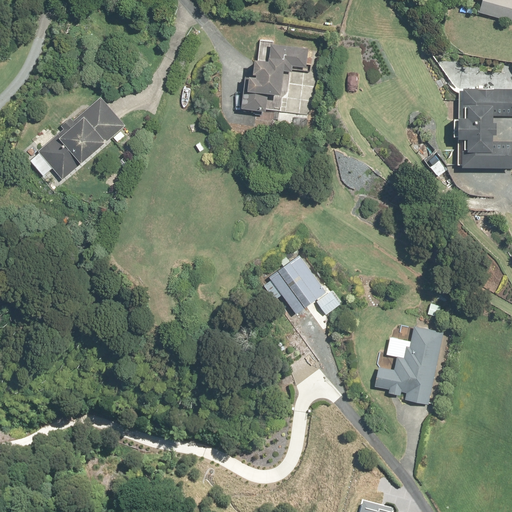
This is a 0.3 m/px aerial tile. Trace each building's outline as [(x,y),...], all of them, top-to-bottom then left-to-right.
[(511,0),(480,0),(477,12),(511,21),(511,0)] [(290,72),(290,69),(303,70),(304,66),(306,67),(308,48),(269,44),(268,57),(268,60),(254,59),(253,76),(247,75),(245,92),(243,92),(241,109),(264,111),(266,94),(280,95),(282,71),(290,72)] [(458,139),(464,139),(463,167),(491,167),(511,167),(511,142),(491,142),(492,133),(494,133),(495,117),(511,117),(511,89),(464,89),(464,117),(458,117),(458,139)] [(26,151),(32,159),(30,161),(43,176),(52,168),(62,179),(112,137),(118,143),(126,136),(120,129),(125,126),(100,97),(73,120),(71,118),(65,123),(68,125),(38,151),(33,145),(26,151)] [(309,117),(293,117),(292,128),(309,129),(309,117)] [(443,158),(437,151),(427,160),(432,167),(443,158)] [(299,255),(268,276),(294,314),(325,292),(299,255)] [(401,391),(406,392),(405,399),(429,403),(441,331),(417,326),(413,326),(409,346),(405,345),(403,357),(396,356),(394,369),(377,366),(374,386),(388,389),(388,393),(400,395),(401,391)] [(392,511),(394,509),(362,500),(359,511),(392,511)]
